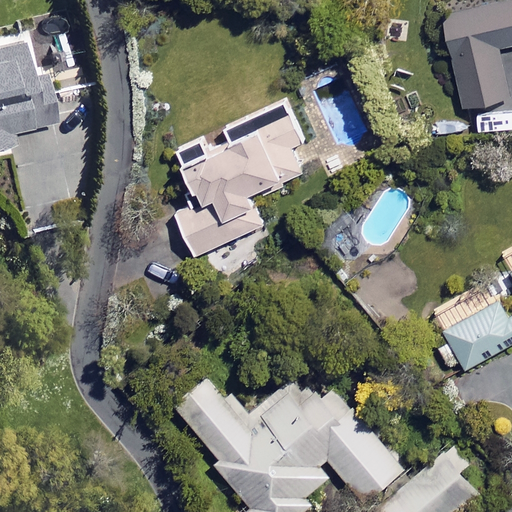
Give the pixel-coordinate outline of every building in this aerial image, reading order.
[(511,0),(485,0),(442,10),(464,103),(509,92),(498,46),(511,43),(511,0)] [(25,40),(0,44),(0,135),(9,134),(7,126),(51,117),(42,69),(31,71),(25,40)] [(304,143),(285,102),(223,130),(229,143),(207,153),(201,139),(174,151),(192,190),(185,194),(191,207),(174,215),(193,258),(262,227),(248,198),(261,192),(263,196),(284,187),(282,183),(302,174),(291,149),(304,143)] [(445,326),(451,337),(437,345),(447,362),(461,355),(466,364),(511,338),(511,268),(511,312),(508,315),(497,297),(445,326)] [(306,390),(292,374),(242,415),(218,386),(186,413),(220,454),(215,458),(252,502),(239,511),(297,511),(312,500),(305,492),(330,472),(320,460),(328,454),(364,497),(404,464),(327,372),(306,390)] [(467,457),(452,438),(373,504),(379,511),(452,511),(481,489),(460,463),(467,457)]
